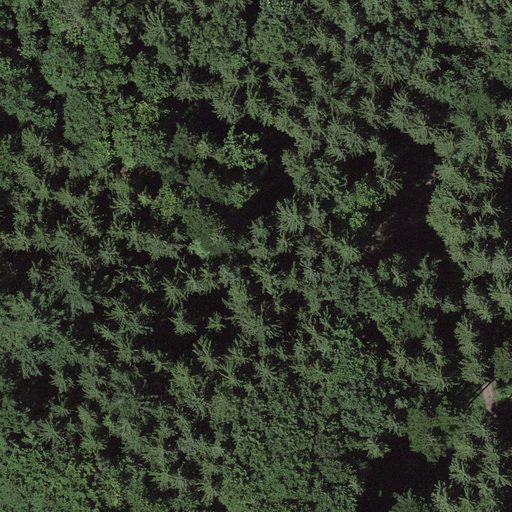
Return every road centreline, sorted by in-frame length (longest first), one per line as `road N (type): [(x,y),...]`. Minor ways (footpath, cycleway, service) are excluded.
road 1 (track): [(310,511),(331,385),(393,219),(446,107)]
road 2 (track): [(472,212),(461,294),(487,448),(511,501)]
road 3 (track): [(511,85),(480,151),(472,212)]
